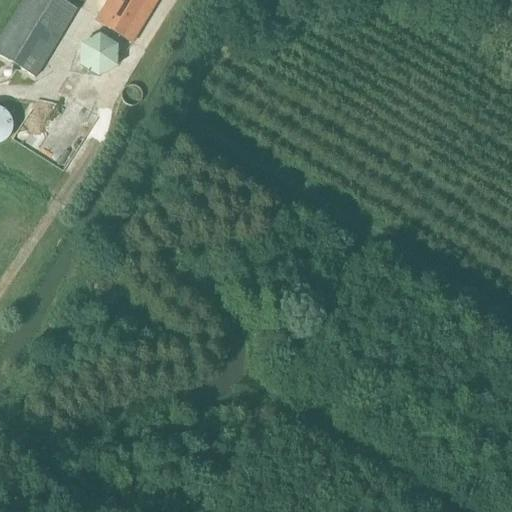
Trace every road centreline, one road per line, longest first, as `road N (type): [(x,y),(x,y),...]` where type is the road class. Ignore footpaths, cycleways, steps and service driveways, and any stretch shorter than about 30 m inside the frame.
road 1 (track): [(238,0),(175,128),(191,172),(237,204),(240,216),(232,225),(159,236),(147,267),(150,284),(200,339),(198,362),(85,398),(33,441),(0,484)]
road 2 (track): [(0,285),(62,194),(112,95)]
